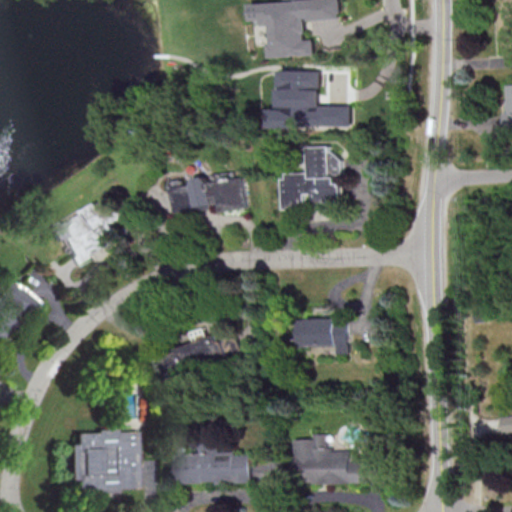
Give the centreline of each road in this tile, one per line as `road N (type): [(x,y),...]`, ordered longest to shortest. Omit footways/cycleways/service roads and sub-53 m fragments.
road 1 (residential): [(19,511),(18,455),(47,374),(105,306),(145,281),(223,260),(430,246)]
road 2 (tertiary): [(444,0),(430,246),(439,511)]
